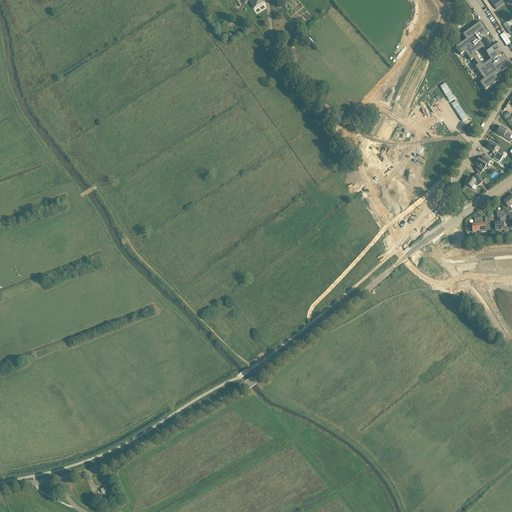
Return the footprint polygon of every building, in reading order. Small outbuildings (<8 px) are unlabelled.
[(242,0),(245,4),(249,1),(254,9),(264,2),(262,0),(242,0)] [(501,0),(489,0),(496,10),(504,4),(501,0)] [(480,83),(485,91),(499,81),(495,76),(510,65),(503,56),(501,57),(497,51),(499,50),(500,49),(499,49),(496,44),(495,43),(495,44),(493,45),(486,36),(488,34),(480,23),(463,35),(466,41),(455,48),(461,56),(465,53),(471,61),(477,57),(475,55),(482,49),(491,61),(483,66),(481,64),(475,68),(484,80),(480,83)] [(454,83),(471,109),(477,104),(460,79),(454,83)] [(497,133),(499,134),(510,142),(511,140),(510,138),(511,135),(507,132),(507,131),(501,127),(499,127),(498,129),(499,130),(497,133)] [(487,147),(486,148),(493,152),(492,154),(495,156),(494,158),(498,161),(501,156),(497,154),(501,148),(499,148),(501,145),(499,144),(497,146),(493,143),(493,144),(490,142),(488,145),(488,144),(486,146),(487,147)] [(485,162),(479,159),(475,165),(478,166),(476,170),(480,176),(483,170),(484,170),(486,166),(490,168),(493,163),(487,159),(485,162)] [(465,185),(467,186),(471,188),(474,185),(478,187),(479,185),(484,182),(478,174),(474,177),(474,178),(472,179),(469,177),(465,185)] [(511,205),(511,202),(510,200),(509,198),(503,202),(505,205),(503,207),(506,211),(509,215),(511,214),(509,213),(511,210),(511,209),(510,207),(511,205)] [(497,221),(494,222),(495,231),(504,230),(503,222),(502,222),(501,211),(496,212),(497,221)] [(472,232),(479,232),(478,224),(478,221),(478,218),(474,219),(474,225),(467,225),(468,230),(472,230),(472,232)] [(478,224),(479,232),(481,231),(481,233),(486,232),(486,227),(485,227),(484,224),(481,224),(481,218),(478,218),(478,221),(478,224)] [(106,488),(96,491),(98,498),(108,494),(106,488)]
